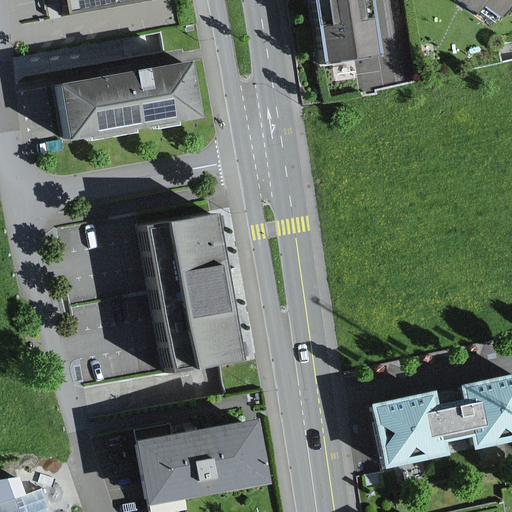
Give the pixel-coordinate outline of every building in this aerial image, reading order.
[(76,0),(42,0),(48,33),(81,27),(76,0)] [(319,0),(327,57),(376,50),(369,0),(319,0)] [(474,0),(496,16),(508,0),(474,0)] [(403,80),(399,33),(377,35),(380,68),(361,69),(362,84),(403,80)] [(182,61),(25,91),(37,152),(194,121),(182,61)] [(219,216),(137,230),(163,375),(245,361),(219,216)] [(422,396),(358,408),(371,474),(441,461),(438,446),(461,442),(463,451),(511,441),(511,386),(510,376),(451,387),(455,408),(425,413),(422,396)] [(256,487),(245,420),(127,440),(138,507),(256,487)] [(48,511),(40,490),(27,493),(21,477),(0,479),(0,511),(48,511)]
